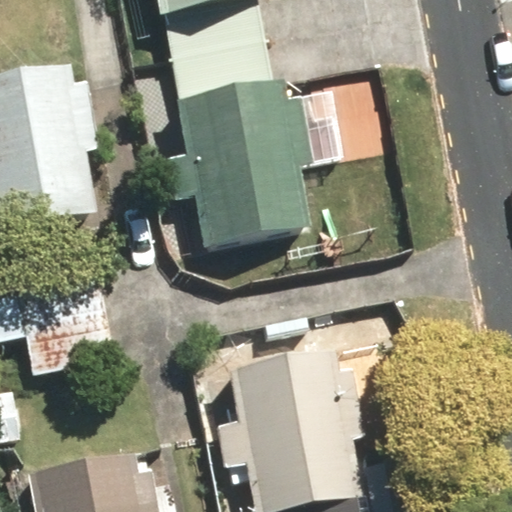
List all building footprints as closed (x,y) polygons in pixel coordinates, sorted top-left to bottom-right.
[(256,0),(145,0),(197,256),(303,235),(256,0)] [(63,80),(0,93),(0,235),(91,217),(63,80)] [(13,298),(29,384),(106,370),(89,283),(13,298)] [(352,511),(323,365),(217,386),(242,511),(352,511)] [(135,511),(126,466),(20,488),(25,511),(135,511)]
